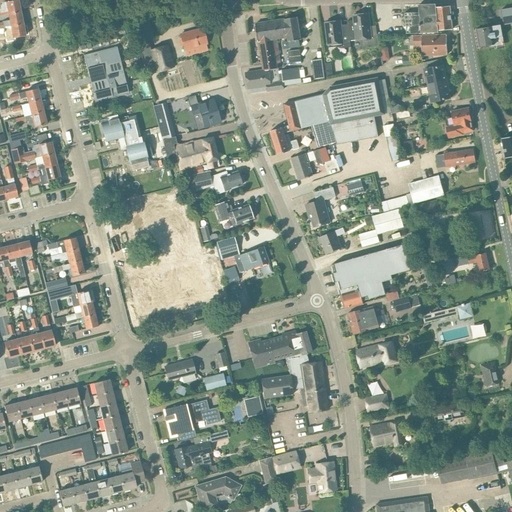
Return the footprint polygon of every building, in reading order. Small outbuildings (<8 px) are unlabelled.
[(0,16),(9,15),(21,12),(18,0),(14,0),(8,1),(7,2),(6,2),(5,2),(4,2),(3,2),(3,3),(2,3),(1,4),(1,5),(0,5),(0,6),(0,16)] [(407,35),(429,33),(439,32),(439,30),(452,29),(450,6),(436,7),(436,11),(405,12),(407,35)] [(511,7),(501,10),(504,25),(511,23),(511,7)] [(21,12),(9,15),(9,20),(2,21),(3,22),(0,22),(0,28),(11,26),(23,23),(21,12)] [(369,13),(366,14),(353,15),(353,20),(347,21),(347,24),(348,24),(350,41),(372,38),(369,13)] [(297,17),(276,20),(279,39),(287,38),(289,48),(300,47),(299,40),(301,39),(297,17)] [(268,69),(270,83),(280,82),(278,69),(281,68),(277,39),(279,39),(276,20),(255,24),(263,70),(268,69)] [(341,21),(332,22),(325,23),(328,47),(343,45),(344,48),(351,47),(350,41),(348,24),(347,24),(341,25),(341,21)] [(11,26),(13,38),(25,35),(23,23),(11,26)] [(154,26),(156,34),(164,31),(161,24),(154,26)] [(479,47),(489,45),(494,45),(493,38),(502,36),(501,25),(491,26),(486,27),(476,29),(479,47)] [(184,49),(197,46),(206,43),(202,28),(180,34),(184,49)] [(145,31),(135,34),(147,75),(149,75),(156,72),(157,73),(174,68),(167,46),(151,51),(145,31)] [(448,54),(447,35),(413,37),(414,56),(448,54)] [(116,47),(90,53),(84,55),(85,59),(95,102),(128,94),(116,47)] [(300,50),(288,51),(290,63),(301,61),(300,50)] [(414,56),(402,57),(403,65),(415,64),(414,56)] [(193,86),(214,81),(212,71),(210,61),(211,60),(210,59),(180,66),(183,78),(191,76),(193,86)] [(322,59),(312,60),(315,80),(325,78),(322,59)] [(373,67),(380,64),(377,59),(371,62),(373,67)] [(428,85),(450,81),(448,75),(446,75),(443,65),(425,69),(428,85)] [(284,83),(301,80),(299,68),(281,70),(283,81),(284,83)] [(272,91),(285,89),(284,83),(283,81),(280,82),(270,83),(268,69),(263,70),(246,73),(248,89),(271,85),(272,91)] [(301,127),(311,125),(318,147),(337,142),(331,125),(385,114),(378,77),(329,87),(323,95),(294,102),(284,104),(289,125),(270,131),(278,155),(299,148),(297,139),(291,141),(288,134),(284,135),(284,133),(302,129),(301,127)] [(432,102),(441,100),(450,98),(448,87),(451,87),(450,81),(428,85),(432,102)] [(37,88),(9,95),(10,100),(20,98),(21,99),(28,97),(29,103),(41,100),(37,88)] [(195,95),(187,97),(190,107),(193,118),(197,129),(205,127),(211,125),(220,122),(217,113),(215,104),(212,105),(210,101),(201,104),(198,104),(195,95)] [(32,115),(44,112),(41,100),(29,103),(32,115)] [(167,102),(153,106),(161,140),(162,140),(175,136),(176,136),(167,102)] [(397,103),(391,104),(392,114),(397,113),(400,106),(397,103)] [(109,104),(97,107),(98,113),(110,110),(109,104)] [(473,130),(471,122),(472,122),(469,108),(451,112),(454,125),(446,127),(449,138),(463,135),(463,132),(473,130)] [(47,124),(44,112),(32,115),(15,119),(16,124),(28,121),(30,128),(47,124)] [(111,121),(101,123),(105,140),(118,137),(121,149),(126,148),(130,164),(142,161),(144,171),(151,169),(158,167),(156,160),(149,162),(149,159),(147,159),(143,143),(142,143),(135,116),(119,120),(119,119),(111,121)] [(386,137),(395,135),(393,124),(383,126),(385,137),(386,137)] [(366,135),(378,131),(377,126),(365,130),(366,135)] [(13,135),(8,136),(9,142),(19,140),(18,133),(13,135)] [(395,135),(386,137),(389,151),(392,162),(401,160),(396,135),(395,135)] [(207,163),(201,140),(174,146),(173,144),(177,143),(175,136),(162,140),(167,164),(177,161),(179,170),(207,163)] [(511,136),(502,138),(505,158),(511,157),(511,136)] [(219,166),(216,151),(213,137),(201,140),(207,163),(208,168),(219,166)] [(19,140),(9,142),(11,150),(10,150),(14,164),(26,160),(35,158),(42,156),(54,153),(51,141),(48,142),(41,144),(39,144),(34,145),(32,149),(32,151),(28,152),(24,153),(23,150),(22,147),(21,147),(19,140)] [(473,149),(463,151),(448,153),(447,151),(444,152),(444,154),(436,155),(438,167),(465,164),(475,162),(473,149)] [(314,151),(313,151),(307,153),(310,161),(316,159),(318,165),(324,163),(323,163),(319,151),(319,150),(314,151)] [(36,164),(27,167),(28,170),(28,173),(35,171),(41,170),(41,169),(57,165),(54,153),(42,156),(35,158),(36,164)] [(291,159),(298,180),(313,175),(306,154),(291,159)] [(39,177),(30,179),(32,184),(41,182),(41,185),(49,183),(48,180),(60,177),(57,165),(41,169),(41,170),(42,175),(39,176),(39,177)] [(5,199),(17,196),(10,166),(4,167),(8,186),(3,187),(5,199)] [(191,170),(192,174),(203,172),(202,166),(194,168),(194,169),(191,170)] [(224,191),(232,188),(242,185),(237,171),(214,179),(216,186),(222,184),(224,191)] [(192,174),(194,182),(207,178),(205,172),(203,172),(192,174)] [(109,173),(104,174),(106,186),(112,184),(109,173)] [(409,183),(412,193),(406,194),(406,196),(381,202),(384,213),(399,210),(415,205),(414,203),(444,195),(438,176),(409,183)] [(26,178),(19,179),(22,191),(28,189),(26,178)] [(341,198),(355,194),(352,184),(338,188),(341,198)] [(156,247),(156,308),(196,308),(196,244),(181,185),(143,195),(156,247)] [(336,196),(333,187),(314,193),(316,202),(305,205),(308,214),(310,213),(314,227),(330,222),(324,200),(336,196)] [(438,210),(442,209),(440,199),(418,205),(421,217),(439,212),(438,210)] [(236,224),(243,221),(253,218),(248,204),(228,211),(225,202),(214,206),(219,222),(234,217),(236,224)] [(376,230),(378,237),(381,236),(381,234),(404,227),(399,210),(384,213),(372,216),(376,230)] [(471,213),(475,240),(495,237),(491,210),(471,213)] [(198,228),(202,242),(211,240),(207,226),(198,228)] [(337,237),(346,233),(343,227),(318,238),(321,244),(322,243),(326,254),(336,250),(342,248),(337,237)] [(378,237),(376,230),(359,235),(363,246),(379,242),(378,237)] [(75,237),(56,242),(47,244),(46,240),(42,242),(43,246),(47,245),(48,250),(60,247),(62,253),(78,249),(75,237)] [(234,237),(216,242),(221,260),(233,257),(239,273),(245,271),(268,262),(263,246),(239,255),(234,237)] [(17,244),(20,256),(32,253),(29,241),(17,244)] [(35,243),(37,253),(44,252),(43,246),(42,242),(35,243)] [(25,276),(20,256),(17,244),(5,247),(9,263),(10,263),(15,261),(16,267),(17,267),(20,277),(25,276)] [(334,273),(331,274),(334,282),(336,281),(337,281),(339,281),(341,291),(361,285),(362,289),(393,281),(393,280),(401,278),(400,273),(410,270),(403,244),(341,262),(332,265),(334,265),(336,272),(334,273)] [(7,277),(12,275),(13,275),(10,263),(9,263),(5,247),(0,247),(0,260),(3,260),(4,268),(5,268),(7,277)] [(68,259),(70,263),(70,264),(81,261),(78,249),(62,253),(50,256),(51,261),(59,259),(60,261),(68,259)] [(467,256),(453,259),(455,267),(478,262),(480,272),(490,269),(486,253),(476,255),(468,257),(467,256)] [(70,263),(52,268),(54,273),(71,269),(73,276),(84,273),(81,261),(70,264),(70,263)] [(233,267),(223,271),(225,277),(227,284),(238,280),(233,267)] [(45,284),(47,292),(67,286),(65,278),(45,284)] [(342,295),(346,308),(356,305),(363,303),(361,298),(364,297),(365,298),(375,295),(376,296),(384,294),(383,289),(394,286),(393,281),(362,289),(361,285),(341,291),(342,294),(340,295),(340,296),(342,295)] [(47,292),(49,301),(50,301),(70,296),(73,307),(80,306),(92,303),(89,290),(79,293),(77,293),(75,285),(47,292)] [(28,287),(21,289),(23,296),(30,295),(28,287)] [(393,300),(399,298),(397,291),(385,294),(388,302),(393,300)] [(396,313),(418,306),(414,294),(393,300),(396,313)] [(66,316),(54,319),(55,324),(67,321),(83,317),(95,314),(92,303),(80,306),(82,312),(66,316)] [(474,316),(470,303),(456,306),(457,307),(419,316),(420,321),(424,320),(424,323),(459,315),(460,320),(474,316)] [(373,306),(348,313),(351,324),(376,317),(373,306)] [(86,329),(98,326),(95,314),(83,317),(86,329)] [(40,333),(44,348),(55,345),(47,315),(42,316),(46,331),(40,333)] [(351,324),(354,334),(379,327),(376,317),(351,324)] [(34,334),(28,336),(32,351),(44,348),(40,333),(38,328),(36,318),(30,319),(32,329),(33,329),(33,330),(34,334)] [(21,332),(27,330),(24,321),(18,322),(21,332)] [(471,325),(473,338),(487,336),(485,323),(471,325)] [(9,335),(15,333),(12,324),(7,326),(9,335)] [(300,386),(303,407),(308,406),(309,412),(328,409),(321,361),(309,363),(306,354),(312,352),(305,331),(296,333),(295,331),(281,334),(282,336),(261,342),(260,339),(247,343),(254,368),(275,362),(275,360),(285,357),(290,374),(261,379),(264,398),(293,393),(293,387),(300,386)] [(28,336),(16,339),(20,354),(32,351),(28,336)] [(16,339),(4,342),(8,357),(20,354),(16,339)] [(356,351),(360,368),(384,362),(385,364),(397,361),(392,341),(356,351)] [(216,354),(218,364),(219,367),(227,365),(223,352),(216,354)] [(192,360),(164,367),(168,380),(195,373),(192,360)] [(480,366),(485,386),(499,383),(494,362),(480,366)] [(203,378),(206,390),(226,385),(223,373),(203,378)] [(109,379),(93,383),(96,395),(112,391),(109,379)] [(179,385),(176,392),(184,396),(187,388),(179,385)] [(76,387),(64,391),(68,406),(80,403),(76,387)] [(81,391),(83,398),(89,397),(87,389),(81,391)] [(474,389),(466,392),(468,397),(476,394),(474,389)] [(52,394),(56,409),(68,406),(64,391),(52,394)] [(96,395),(100,408),(115,404),(112,391),(96,395)] [(231,394),(233,402),(243,399),(241,391),(231,394)] [(52,394),(40,397),(44,412),(56,409),(52,394)] [(387,396),(366,399),(368,411),(389,407),(387,396)] [(40,397),(29,400),(33,415),(44,412),(40,397)] [(83,398),(86,407),(92,405),(89,397),(83,398)] [(261,397),(239,399),(241,417),(263,414),(261,397)] [(29,400),(17,403),(20,418),(33,415),(29,400)] [(206,407),(208,406),(206,400),(186,405),(185,404),(163,410),(165,416),(164,416),(164,417),(166,417),(167,420),(165,420),(165,421),(166,421),(170,437),(176,436),(177,441),(196,436),(194,428),(192,429),(190,423),(205,420),(206,425),(220,421),(220,419),(219,420),(216,409),(215,409),(214,408),(207,410),(206,407)] [(4,406),(7,415),(8,421),(20,418),(17,403),(4,406)] [(462,403),(433,408),(435,422),(448,420),(448,423),(451,422),(450,419),(465,417),(464,411),(462,403)] [(115,404),(100,408),(103,419),(118,416),(115,404)] [(89,423),(96,421),(93,409),(87,410),(89,423)] [(103,419),(106,431),(121,428),(118,416),(103,419)] [(89,423),(91,430),(98,429),(96,421),(89,423)] [(380,425),(370,427),(374,446),(394,441),(395,446),(404,445),(400,421),(380,425)] [(421,421),(413,422),(414,431),(422,430),(421,421)] [(77,433),(87,431),(85,425),(75,427),(77,433)] [(67,436),(77,433),(75,427),(65,430),(67,436)] [(41,430),(42,436),(38,437),(40,443),(51,440),(50,434),(49,434),(47,428),(41,430)] [(106,431),(109,444),(124,440),(121,428),(106,431)] [(202,466),(211,463),(208,453),(211,452),(209,444),(228,439),(226,430),(198,437),(193,438),(194,445),(187,447),(187,446),(174,449),(179,468),(201,463),(202,466)] [(59,438),(57,432),(50,434),(51,440),(59,438)] [(81,448),(80,446),(92,443),(89,434),(73,438),(76,450),(81,448)] [(38,437),(26,440),(27,446),(40,443),(38,437)] [(93,438),(96,447),(102,445),(100,437),(93,438)] [(70,451),(76,450),(73,438),(67,440),(70,451)] [(13,443),(15,449),(27,446),(26,440),(13,443)] [(64,453),(70,451),(67,440),(61,441),(64,453)] [(124,440),(109,444),(112,455),(127,451),(124,440)] [(55,443),(58,454),(64,453),(61,441),(55,443)] [(50,444),(53,456),(58,454),(55,443),(50,444)] [(80,446),(81,448),(83,457),(95,454),(92,443),(80,446)] [(416,456),(421,458),(420,456),(433,454),(432,448),(430,448),(429,444),(421,445),(421,443),(414,444),(416,456)] [(44,446),(47,457),(53,456),(50,444),(44,446)] [(96,447),(98,455),(104,453),(102,445),(96,447)] [(44,446),(38,447),(41,459),(47,457),(44,446)] [(23,456),(35,453),(34,448),(21,451),(23,456)] [(511,481),(511,460),(509,461),(504,462),(500,448),(492,451),(496,465),(497,465),(500,474),(509,472),(511,481)] [(295,450),(271,457),(275,475),(300,468),(295,450)] [(10,459),(23,456),(21,451),(9,454),(10,459)] [(83,457),(85,463),(96,460),(95,454),(83,457)] [(271,457),(259,461),(265,483),(276,480),(275,475),(271,457)] [(136,487),(135,481),(145,479),(140,462),(130,464),(132,472),(120,475),(124,490),(136,487)] [(315,467),(307,468),(309,484),(318,483),(319,491),(336,490),(333,462),(315,464),(315,467)] [(83,467),(85,472),(87,472),(88,476),(90,483),(84,485),(88,499),(100,496),(96,481),(94,475),(93,470),(92,464),(83,467)] [(38,466),(29,469),(33,484),(42,481),(38,466)] [(29,469),(16,472),(20,487),(33,484),(29,469)] [(67,470),(58,473),(60,478),(69,476),(67,470)] [(16,472),(14,472),(3,475),(7,490),(20,487),(16,472)] [(108,478),(112,493),(124,490),(120,475),(108,478)] [(195,486),(198,497),(202,511),(218,507),(218,505),(228,502),(230,503),(232,499),(233,500),(241,485),(225,477),(195,486)] [(96,481),(100,496),(112,493),(108,478),(96,481)] [(72,488),(75,503),(88,499),(84,485),(72,488)] [(72,488),(68,488),(59,491),(63,506),(75,503),(72,488)] [(297,490),(296,506),(306,506),(307,491),(297,490)] [(429,511),(427,497),(386,503),(376,504),(377,511),(429,511)]
